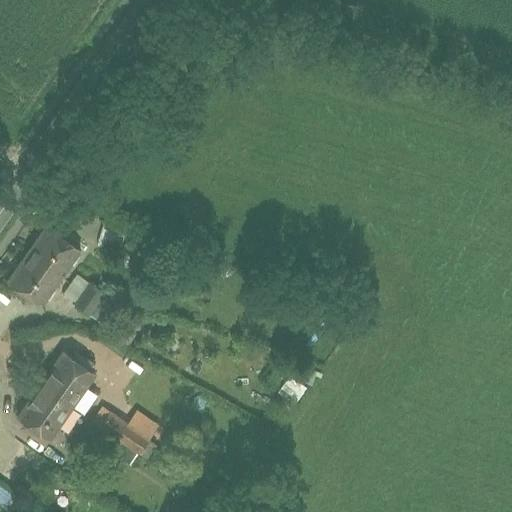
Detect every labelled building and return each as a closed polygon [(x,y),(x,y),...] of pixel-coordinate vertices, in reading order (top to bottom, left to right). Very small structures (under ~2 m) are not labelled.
[(125,152),(93,130),(61,176),(93,198),(125,152)] [(47,219),(0,282),(0,285),(37,313),(85,248),(47,219)] [(141,260),(150,233),(106,220),(98,246),(141,260)] [(110,298),(84,279),(64,307),(90,326),(110,298)] [(107,375),(60,342),(10,415),(57,448),(107,375)] [(290,394),(306,377),(296,369),(281,386),(290,394)] [(155,439),(111,410),(95,434),(139,463),(155,439)] [(23,446),(3,475),(28,492),(48,464),(23,446)]
